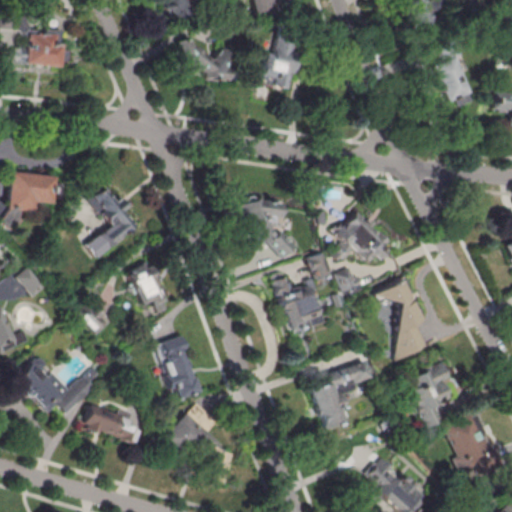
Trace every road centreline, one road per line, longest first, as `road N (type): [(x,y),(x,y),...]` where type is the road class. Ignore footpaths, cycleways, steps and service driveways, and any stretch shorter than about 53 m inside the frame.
road 1 (residential): [(290,511),(94,0)]
road 2 (residential): [(0,116),(511,175)]
road 3 (residential): [(511,384),(401,167),(333,0)]
road 4 (residential): [(0,466),(157,511)]
